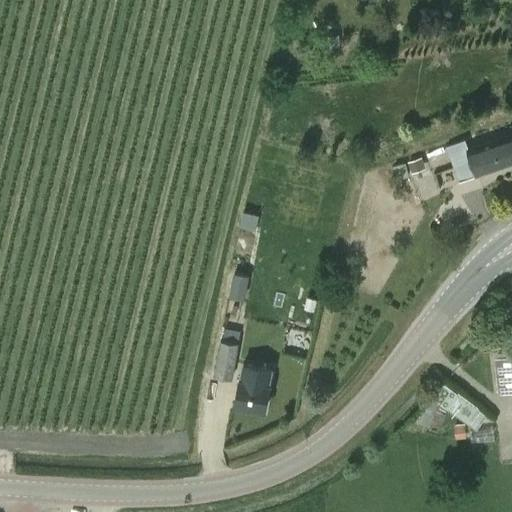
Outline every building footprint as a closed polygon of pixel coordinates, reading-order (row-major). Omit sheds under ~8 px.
[(460,181),(477,175),(476,174),(511,161),(511,133),(468,148),(465,137),(450,143),(456,162),(454,162),(460,181)] [(244,299),(249,275),(233,272),(229,296),(244,299)] [(304,352),(309,333),(288,328),(283,347),(304,352)] [(221,339),(220,339),(213,376),(232,380),(240,333),(224,329),(221,339)] [(511,356),(495,359),(499,395),(511,392),(511,356)] [(238,376),(234,404),(266,409),(271,382),(269,382),(273,363),(243,357),(240,376),(238,376)] [(438,421),(451,394),(437,387),(424,414),(438,421)]
